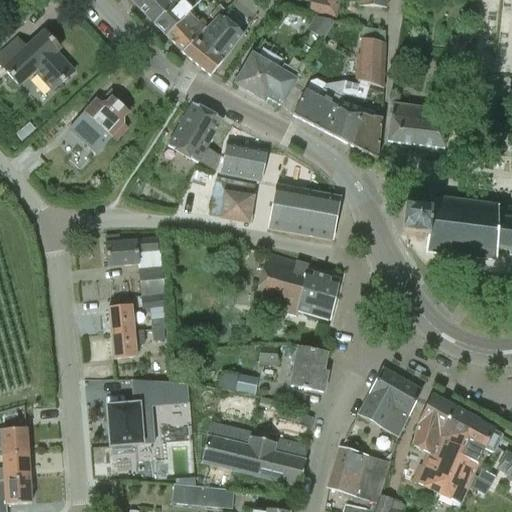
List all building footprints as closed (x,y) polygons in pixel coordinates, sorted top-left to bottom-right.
[(176,9),(184,0),(185,1),(185,0),(130,0),(154,24),(173,5),(176,9)] [(166,36),(192,10),(193,9),(192,9),(200,2),(199,2),(200,0),(190,0),(190,1),(192,3),(189,5),(185,1),(184,0),(176,9),(173,5),(154,24),(166,36)] [(309,0),(307,13),(335,19),(339,0),(309,0)] [(386,9),(386,0),(357,0),(357,8),(386,9)] [(166,36),(182,53),(210,27),(192,10),(166,36)] [(242,36),(219,17),(210,27),(182,53),(183,54),(211,77),(242,36)] [(321,40),(334,23),(315,19),(306,30),(321,40)] [(52,92),(73,73),(55,53),(59,49),(44,33),(26,49),(17,40),(0,55),(0,65),(18,86),(34,72),(52,92)] [(386,44),(360,39),(356,81),(357,81),(369,85),(384,89),(386,44)] [(279,107),(298,74),(283,65),(278,73),(252,57),(236,85),(263,101),(264,98),(279,107)] [(466,59),(447,57),(445,81),(463,83),(466,59)] [(344,84),(341,96),(342,96),(364,101),(369,85),(357,81),(356,87),(344,84)] [(340,99),(341,96),(344,84),(326,87),(315,83),(309,85),(306,91),(305,91),(292,117),(324,133),(337,109),(341,99),(340,99)] [(122,120),(128,114),(128,115),(132,110),(110,90),(98,104),(95,101),(83,113),(67,131),(96,156),(111,139),(116,144),(128,130),(122,124),(122,120)] [(192,105),(168,147),(196,163),(197,163),(215,173),(218,156),(205,149),(221,121),(192,105)] [(388,142),(444,150),(447,126),(439,125),(440,112),(392,106),(388,142)] [(326,134),(349,146),(359,114),(350,111),(348,115),(337,109),(324,133),(326,134)] [(372,119),(359,114),(349,146),(377,161),(381,120),(372,118),(372,119)] [(261,184),(267,150),(226,142),(219,175),(261,184)] [(249,227),(254,197),(253,196),(255,185),(215,177),(208,216),(219,218),(218,221),(249,227)] [(275,187),(267,230),(330,241),(338,198),(275,187)] [(511,208),(430,199),(428,213),(403,211),(400,237),(426,240),(425,252),(496,261),(496,250),(508,252),(508,256),(511,257),(511,252),(511,208)] [(143,289),(143,296),(164,294),(160,253),(157,253),(156,239),(136,241),(105,244),(107,268),(138,265),(140,265),(140,273),(142,289),(143,289)] [(295,317),(296,312),(328,321),(338,281),(306,272),(308,266),(295,262),(295,263),(266,254),(253,306),(295,317)] [(107,309),(110,335),(133,332),(130,307),(107,309)] [(151,331),(164,329),(162,318),(150,319),(151,331)] [(164,341),(164,329),(151,331),(152,342),(164,341)] [(110,335),(112,361),(136,358),(134,346),(144,345),(143,331),(133,332),(110,335)] [(276,364),(277,349),(259,347),(258,363),(276,364)] [(322,393),(326,373),(322,373),(326,355),(297,349),(290,387),(322,393)] [(395,437),(408,416),(421,392),(404,383),(382,370),(369,395),(357,417),(379,428),(395,437)] [(256,392),(258,379),(237,374),(234,388),(256,392)] [(274,416),(278,403),(260,397),(256,410),(274,416)] [(431,398),(416,430),(412,446),(426,453),(430,455),(437,441),(452,409),(431,398)] [(416,485),(438,495),(472,420),(452,409),(437,441),(430,455),(426,453),(421,466),(418,465),(411,482),(416,485)] [(157,412),(107,414),(109,455),(159,452),(157,412)] [(493,431),(472,420),(438,495),(460,505),(485,450),(494,454),(502,437),(493,431)] [(249,438),(251,433),(211,423),(210,423),(200,464),(298,487),(305,461),(304,461),(307,447),(299,444),(276,439),(274,444),(249,438)] [(0,456),(2,457),(28,455),(26,430),(0,431),(1,445),(0,444),(0,456)] [(387,463),(339,449),(327,489),(355,498),(353,505),(366,509),(369,502),(375,504),(387,463)] [(504,475),(511,479),(511,455),(505,451),(495,470),(504,475)] [(0,481),(3,481),(29,480),(28,455),(2,457),(2,469),(0,469),(0,481)] [(495,477),(481,469),(476,479),(490,487),(495,477)] [(6,511),(6,506),(31,505),(29,480),(3,481),(4,491),(0,491),(0,511),(6,511)] [(220,491),(175,486),(172,505),(218,510),(220,491)] [(375,504),(372,511),(400,511),(402,506),(393,503),(394,501),(378,496),(375,504)]
